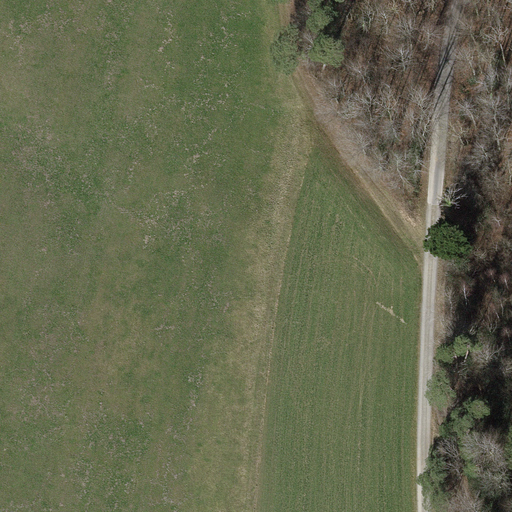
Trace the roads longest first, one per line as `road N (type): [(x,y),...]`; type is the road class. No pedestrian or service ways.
road 1 (track): [(426,511),(432,235),(449,46),(461,0)]
road 2 (track): [(426,368),(458,484),(475,511)]
